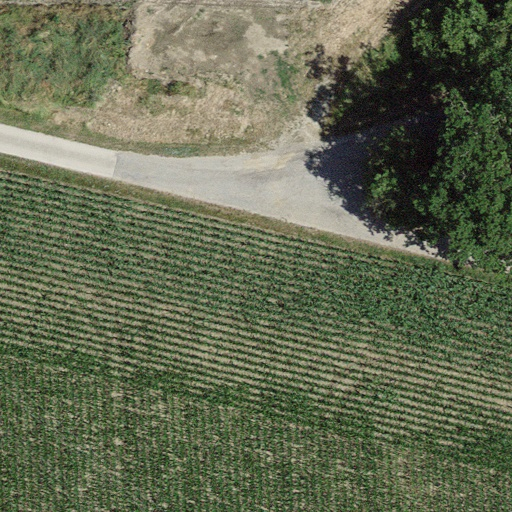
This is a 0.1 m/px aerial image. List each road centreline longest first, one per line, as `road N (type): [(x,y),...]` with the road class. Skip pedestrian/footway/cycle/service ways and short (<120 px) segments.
road 1 (track): [(234,188),(398,119),(511,140)]
road 2 (track): [(234,188),(511,261)]
road 3 (track): [(0,142),(234,188)]
